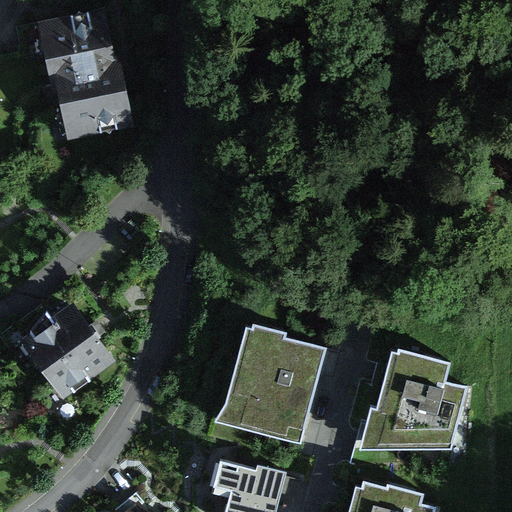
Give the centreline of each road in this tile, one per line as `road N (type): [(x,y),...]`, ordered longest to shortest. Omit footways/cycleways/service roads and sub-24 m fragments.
road 1 (residential): [(184,165),(174,275),(142,383),(81,475),(40,511)]
road 2 (residential): [(184,165),(154,178),(61,267),(0,311)]
road 3 (residential): [(187,0),(184,165)]
road 4 (residential): [(315,511),(356,355)]
